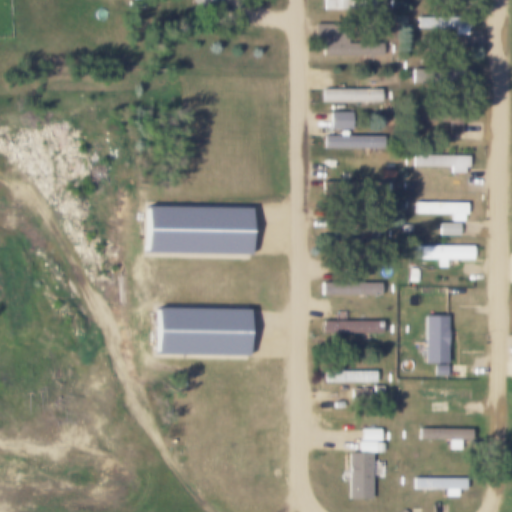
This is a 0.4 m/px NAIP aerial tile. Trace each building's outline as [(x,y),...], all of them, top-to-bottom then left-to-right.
[(217,0),(210,11),(193,0),(217,0)] [(371,0),(371,9),(320,9),(320,0),(371,0)] [(464,27),(464,34),(453,34),(453,27),(414,27),(414,17),(467,17),(467,27),(464,27)] [(379,43),(379,56),(320,56),(320,43),(312,43),(312,24),(333,24),(333,32),(344,32),(344,43),(379,43)] [(461,36),(461,48),(444,48),(444,36),(461,36)] [(469,83),(410,83),(410,71),(469,71),(469,83)] [(318,89),(377,89),(377,102),(318,102),(318,89)] [(447,121),(410,121),(410,109),(469,109),(469,121),(458,121),(458,134),(447,134),(447,121)] [(335,129),(326,129),(326,113),(350,113),(350,129),(343,129),(335,129)] [(343,129),(343,136),(379,136),(379,149),(321,149),(321,136),(335,136),(335,129),(343,129)] [(448,166),(410,166),(410,155),(465,155),(465,166),(461,166),(461,173),(448,173),(448,166)] [(379,170),(390,170),(390,179),(379,179),(379,170)] [(322,182),(380,182),(380,196),(322,196),(322,182)] [(410,182),(410,190),(400,190),(400,182),(410,182)] [(460,213),(460,220),(447,220),(447,213),(411,213),(411,202),(463,202),(463,213),(460,213)] [(141,206),(245,208),(244,255),(140,253),(141,206)] [(373,220),(373,240),(329,240),(329,220),(373,220)] [(436,223),(456,223),(456,235),(436,235),(436,223)] [(410,224),(410,232),(399,232),(399,224),(410,224)] [(409,246),(469,246),(469,258),(409,258),(409,246)] [(405,268),(415,268),(415,280),(405,280),(405,268)] [(319,294),(319,283),(376,283),(376,294),(319,294)] [(152,307),(243,309),(243,358),(151,356),(152,307)] [(423,364),(422,315),(443,315),(444,363),(423,364)] [(318,321),(378,321),(378,333),(318,333),(318,321)] [(319,370),(372,370),(372,382),(319,382),(319,370)] [(417,388),(468,388),(468,399),(417,399),(417,388)] [(357,428),(377,428),(377,441),(357,441),(357,428)] [(445,438),(415,438),(415,428),(469,428),(469,438),(457,438),(457,449),(445,449),(445,438)] [(356,442),(372,442),(372,452),(367,452),(367,499),(344,499),(344,452),(356,452),(356,442)] [(454,489),(454,496),(441,496),(441,489),(410,489),(410,478),(463,478),(463,489),(454,489)]
